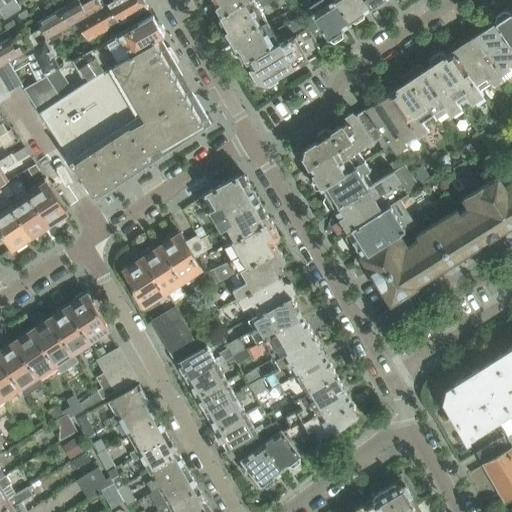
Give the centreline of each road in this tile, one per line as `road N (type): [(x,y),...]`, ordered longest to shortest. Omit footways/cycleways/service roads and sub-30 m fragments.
road 1 (residential): [(237,511),(84,244)]
road 2 (residential): [(390,379),(252,137)]
road 3 (residential): [(252,137),(276,136),(330,101),(353,66),(457,0)]
road 4 (residential): [(252,137),(84,244)]
road 5 (residential): [(252,137),(171,0)]
road 6 (residential): [(407,422),(288,511)]
road 7 (residential): [(390,379),(511,302)]
